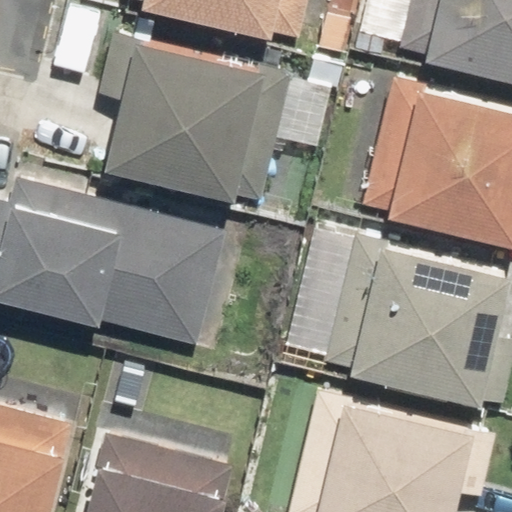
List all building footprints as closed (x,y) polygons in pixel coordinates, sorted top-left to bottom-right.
[(112,0),(291,41),(300,0),(112,0)] [(511,0),(401,0),(389,53),(511,80),(511,0)] [(330,76),(104,24),(89,91),(105,95),(88,168),(258,207),(275,135),(314,144),(330,76)] [(511,104),(382,75),(352,209),(503,243),(511,204),(511,104)] [(0,293),(190,343),(221,227),(6,172),(0,195),(0,293)] [(500,263),(306,219),(274,358),(493,408),(510,335),(485,330),(500,263)] [(307,386),(278,511),(441,511),(446,489),(471,494),(487,427),(307,386)] [(0,511),(38,511),(63,418),(0,402),(0,511)] [(210,511),(224,458),(90,425),(68,511),(210,511)]
